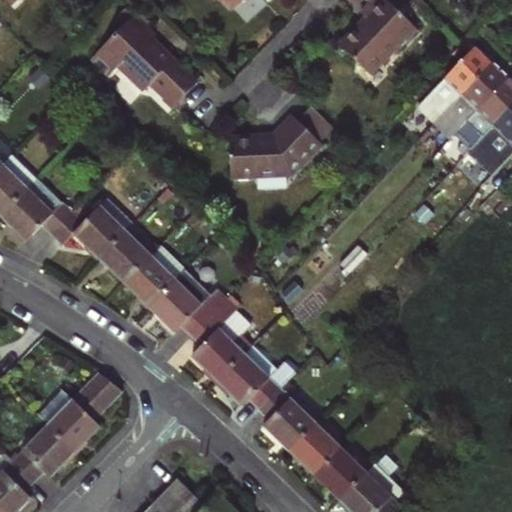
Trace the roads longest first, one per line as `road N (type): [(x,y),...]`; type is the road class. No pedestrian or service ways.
road 1 (residential): [(0,282),(96,337),(185,406)]
road 2 (residential): [(185,406),(298,511)]
road 3 (residential): [(185,406),(81,511)]
